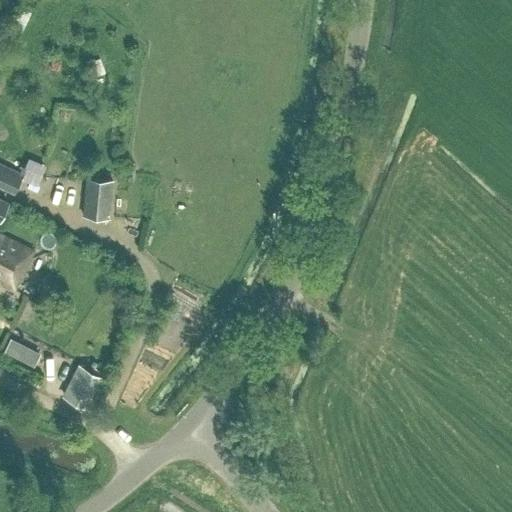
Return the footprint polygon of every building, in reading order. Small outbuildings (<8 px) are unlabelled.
[(0,185),(16,192),(25,171),(0,160),(0,185)] [(85,176),(82,214),(109,216),(112,178),(85,176)] [(0,219),(0,220),(9,200),(0,195),(0,219)] [(0,281),(14,288),(33,249),(0,232),(0,281)] [(27,345),(21,358),(33,364),(40,351),(27,345)] [(89,408),(105,376),(104,376),(91,369),(78,362),(61,394),(89,408)]
